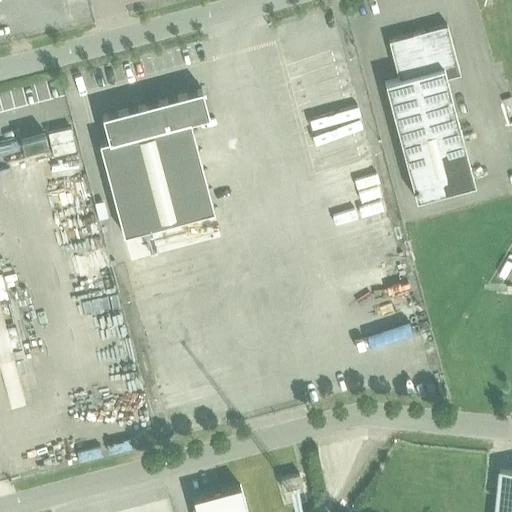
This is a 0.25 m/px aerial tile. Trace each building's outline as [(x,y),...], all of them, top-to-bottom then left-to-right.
[(415,198),(474,182),(445,76),(459,72),(446,24),(388,39),(398,77),(384,81),(415,198)] [(123,234),(213,210),(189,120),(208,115),(201,88),(101,115),(108,139),(98,142),(123,234)] [(511,511),(511,469),(500,469),(496,511),(511,511)] [(302,484),(299,472),(279,477),(282,489),(302,484)] [(246,511),(239,484),(192,497),(196,511),(246,511)]
